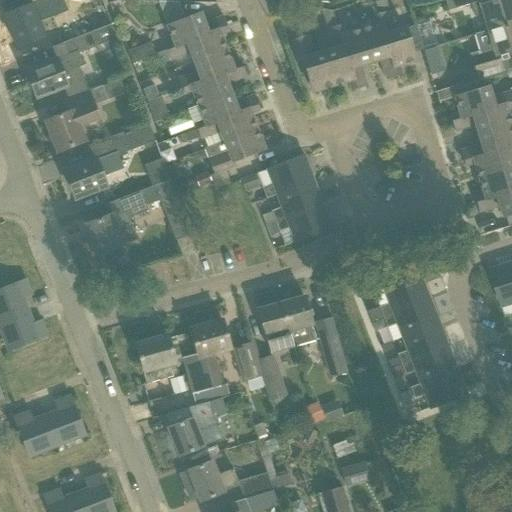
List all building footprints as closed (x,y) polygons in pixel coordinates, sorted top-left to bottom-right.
[(8,15),(4,16),(17,49),(31,43),(43,39),(37,23),(66,12),(64,7),(61,0),(23,0),(26,8),(8,15)] [(375,0),(376,5),(377,7),(378,11),(379,14),(385,12),(389,11),(387,3),(385,0),(375,0)] [(452,0),(455,9),(470,5),(474,17),(481,14),(487,32),(511,23),(511,0),(498,0),(480,5),(479,2),(482,1),(481,0),(452,0)] [(281,6),(275,7),(278,17),(284,16),(281,6)] [(379,14),(378,14),(381,22),(385,21),(398,66),(401,65),(414,61),(412,53),(405,28),(396,31),(389,11),(385,12),(379,14)] [(378,14),(371,17),(374,24),(381,22),(378,14)] [(176,48),(218,31),(219,36),(229,32),(223,17),(203,25),(199,15),(168,28),(174,43),(176,48)] [(374,24),(360,29),(370,63),(380,60),(386,81),(401,76),(398,66),(385,21),(381,22),(374,24)] [(476,80),(477,81),(504,73),(500,60),(497,60),(496,57),(511,51),(511,23),(487,32),(473,36),(478,52),(484,51),(487,63),(472,67),(476,80)] [(341,25),(328,29),(331,38),(343,34),(360,88),(366,86),(360,66),(370,63),(360,29),(347,33),(344,24),(341,25)] [(165,50),(155,55),(160,65),(169,61),(170,62),(189,53),(193,63),(225,51),(219,36),(218,31),(176,48),(174,43),(164,47),(165,50)] [(62,89),(67,100),(102,87),(102,86),(87,92),(78,69),(83,67),(78,55),(95,48),(90,33),(62,44),(67,57),(25,72),(36,99),(62,89)] [(334,49),(325,52),(335,85),(348,81),(351,91),(360,88),(343,34),(331,38),(334,49)] [(299,50),(312,92),(335,85),(325,52),(314,55),(308,35),(291,41),(294,51),(299,50)] [(128,51),(133,64),(154,55),(150,43),(128,51)] [(437,48),(423,52),(426,60),(440,56),(437,48)] [(197,72),(200,78),(231,66),(225,51),(193,63),(197,72)] [(198,107),(229,95),(226,85),(246,77),(240,62),(231,66),(200,78),(197,72),(176,81),(183,95),(191,92),(198,107)] [(472,69),(464,71),(467,82),(476,80),(472,69)] [(175,77),(160,83),(164,95),(179,89),(175,77)] [(460,85),(452,88),(455,98),(459,110),(490,101),(492,108),(503,104),(511,101),(511,94),(511,92),(511,91),(489,97),(487,88),(479,90),(477,81),(476,80),(460,85)] [(153,86),(141,90),(146,102),(158,98),(153,86)] [(45,122),(57,153),(84,142),(78,128),(98,121),(92,106),(108,100),(102,87),(67,100),(71,112),(45,122)] [(204,120),(206,125),(248,109),(250,115),(259,111),(254,96),(233,104),(229,95),(198,107),(204,120)] [(158,98),(146,102),(148,109),(163,104),(161,98),(160,97),(158,98)] [(460,113),(450,116),(454,132),(476,126),(477,129),(508,120),(505,111),(511,108),(511,101),(503,104),(492,108),(490,101),(459,110),(460,113)] [(195,131),(181,136),(183,144),(200,138),(201,140),(220,132),(223,140),(254,127),(250,115),(248,109),(206,125),(204,120),(192,125),(195,131)] [(460,151),(462,157),(511,142),(511,134),(508,120),(477,129),(482,145),(460,151)] [(147,127),(125,136),(130,147),(154,138),(149,127),(147,127)] [(204,150),(214,174),(223,171),(221,167),(263,150),(254,127),(223,140),(224,142),(204,150)] [(83,164),(64,172),(75,199),(105,188),(100,177),(121,169),(116,156),(131,151),(130,147),(125,136),(86,150),(91,163),(84,165),(83,164)] [(475,164),(478,176),(510,167),(508,160),(511,158),(511,142),(462,157),(465,167),(475,164)] [(262,188),(266,199),(312,181),(305,163),(301,164),(299,158),(267,170),(272,184),(262,188)] [(162,162),(146,168),(152,185),(168,179),(162,162)] [(474,198),(475,201),(511,189),(511,171),(510,167),(478,176),(484,195),(474,198)] [(207,173),(194,177),(198,188),(210,185),(207,173)] [(255,175),(242,180),(246,191),(259,186),(255,175)] [(159,201),(165,216),(181,210),(170,180),(140,192),(145,206),(159,201)] [(262,217),(265,226),(321,204),(312,181),(266,199),(277,195),(282,208),(271,212),(271,213),(262,217)] [(511,189),(475,201),(479,213),(500,207),(503,217),(505,217),(508,227),(508,228),(511,226),(511,189)] [(84,226),(96,256),(109,251),(136,240),(128,219),(147,212),(145,206),(140,192),(111,203),(115,215),(84,226)] [(289,228),(295,242),(327,230),(324,224),(328,222),(321,204),(265,226),(269,236),(289,228)] [(511,303),(511,264),(497,269),(498,272),(492,274),(502,307),(511,303)] [(389,304),(379,308),(383,318),(429,300),(422,282),(418,284),(416,278),(384,290),(389,304)] [(0,322),(27,312),(22,299),(30,296),(25,281),(0,290),(0,322)] [(280,304),(293,349),(316,342),(304,297),(280,304)] [(397,324),(402,338),(434,325),(432,320),(436,318),(429,300),(383,318),(387,328),(397,324)] [(257,311),(269,355),(293,349),(280,304),(257,311)] [(377,308),(367,312),(371,322),(381,318),(377,308)] [(8,350),(8,351),(46,337),(40,322),(32,325),(27,312),(0,322),(0,329),(4,339),(9,337),(13,348),(8,350)] [(382,318),(371,322),(375,334),(386,329),(382,318)] [(331,319),(316,323),(320,339),(331,379),(347,375),(336,336),(331,319)] [(197,355),(181,360),(191,395),(193,394),(195,404),(228,395),(225,385),(222,386),(214,355),(230,350),(221,321),(190,330),(197,355)] [(397,355),(401,365),(447,347),(440,330),(436,331),(434,325),(402,338),(408,351),(397,355)] [(138,356),(128,358),(135,381),(146,378),(145,374),(154,371),(157,381),(178,376),(167,336),(135,345),(138,356)] [(253,342),(231,349),(232,352),(242,383),(247,381),(262,377),(256,361),(259,360),(254,345),(253,342)] [(390,342),(380,346),(382,352),(393,348),(390,342)] [(410,388),(410,389),(456,371),(447,347),(401,365),(405,376),(416,372),(420,384),(410,388)] [(259,360),(256,361),(262,377),(265,388),(270,402),(287,396),(274,356),(273,355),(259,360)] [(397,358),(386,362),(388,367),(389,369),(400,365),(397,358)] [(390,370),(393,380),(394,380),(404,376),(400,366),(390,370)] [(425,395),(430,409),(462,397),(459,391),(463,389),(456,371),(410,389),(414,399),(425,395)] [(170,380),(174,395),(186,392),(182,377),(170,380)] [(409,391),(399,394),(403,404),(412,400),(409,391)] [(45,417),(56,446),(72,440),(69,435),(81,430),(83,436),(84,435),(69,398),(55,404),(58,412),(45,417)] [(190,420),(167,429),(178,457),(197,449),(221,440),(206,403),(186,409),(190,420)] [(14,419),(28,457),(29,456),(27,451),(39,447),(41,452),(56,446),(45,417),(32,422),(29,414),(14,419)] [(262,426),(254,429),(258,441),(267,437),(262,426)] [(304,439),(313,443),(318,433),(308,429),(304,439)] [(264,442),(269,454),(279,450),(275,438),(264,442)] [(262,441),(255,443),(269,479),(275,477),(262,441)] [(351,443),(346,445),(345,442),(333,447),(337,458),(354,452),(351,443)] [(211,462),(179,475),(185,491),(194,488),(199,502),(223,493),(222,491),(237,486),(236,483),(232,470),(216,476),(211,462)] [(339,469),(345,488),(354,485),(348,467),(339,469)] [(265,473),(236,483),(237,486),(239,486),(244,500),(272,492),(265,473)] [(287,474),(273,478),(277,489),(291,485),(287,474)] [(75,494),(81,511),(101,511),(111,509),(112,511),(113,511),(100,476),(85,482),(88,490),(75,494)] [(342,489),(318,495),(322,511),(348,511),(348,508),(342,489)] [(44,497),(49,511),(81,511),(75,494),(62,499),(59,492),(44,497)] [(234,511),(259,511),(276,506),(277,505),(277,507),(278,506),(272,492),(244,500),(243,500),(231,504),(234,511)]
